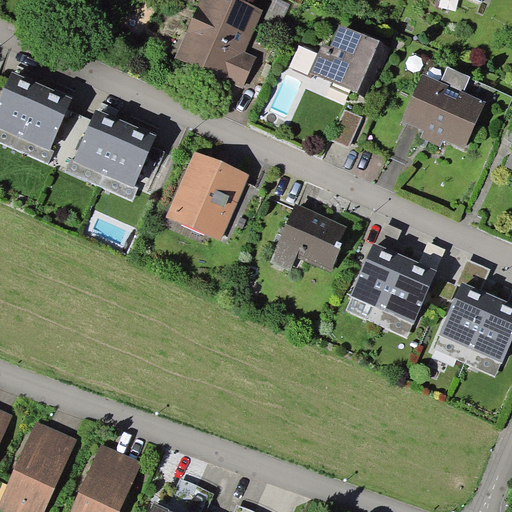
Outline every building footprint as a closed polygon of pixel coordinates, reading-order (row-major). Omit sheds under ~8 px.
[(268,13),(238,0),(202,0),(176,60),(237,86),(268,13)] [(386,50),(344,32),(336,51),(326,47),(314,75),(366,97),(386,50)] [(81,103),(12,75),(0,103),(0,134),(58,158),(81,103)] [(489,109),(430,83),(410,128),(469,154),(489,109)] [(166,142),(101,112),(77,165),(141,195),(166,142)] [(511,147),(503,165),(511,169),(511,147)] [(251,179),(197,157),(170,222),(223,244),(251,179)] [(356,233),(298,208),(277,255),(336,280),(356,233)] [(436,266),(376,240),(355,288),(415,314),(436,266)] [(511,335),(511,299),(464,279),(443,328),(504,354),(511,335)] [(0,452),(15,420),(0,412),(0,452)] [(45,511),(77,443),(37,425),(0,505),(0,510),(4,511),(45,511)] [(122,511),(143,467),(104,450),(75,511),(122,511)]
